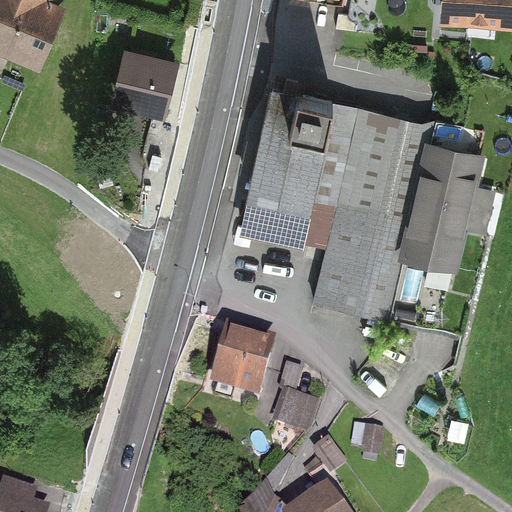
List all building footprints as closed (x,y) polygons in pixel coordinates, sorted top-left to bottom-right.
[(55,0),(0,0),(0,48),(36,64),(59,11),(52,8),(55,0)] [(511,0),(446,0),(444,21),(511,27),(511,0)] [(173,67),(127,56),(115,104),(162,115),(173,67)] [(329,105),(273,93),(243,233),(298,245),(329,105)] [(430,129),(363,114),(323,299),(389,313),(400,261),(453,272),(461,232),(482,237),(491,194),(471,190),(478,158),(426,147),(430,129)] [(269,343),(228,333),(215,385),(255,395),(269,343)] [(302,372),(286,367),(278,391),(282,392),(272,423),(308,434),(319,402),(295,394),(302,372)] [(385,431),(365,427),(360,455),(380,458),(385,431)] [(347,463),(328,440),(312,453),(330,476),(347,463)] [(4,487),(0,500),(0,511),(46,511),(32,508),(36,497),(4,487)] [(339,511),(326,495),(303,511),(339,511)]
